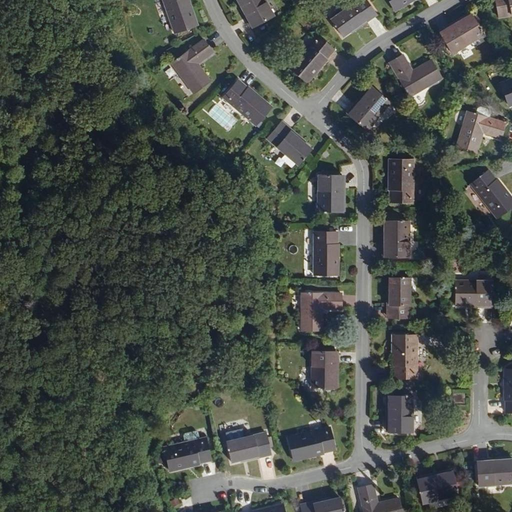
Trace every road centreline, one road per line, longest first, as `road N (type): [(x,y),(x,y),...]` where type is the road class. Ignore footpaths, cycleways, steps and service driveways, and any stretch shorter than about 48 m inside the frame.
road 1 (residential): [(364,463),(358,167),(304,109)]
road 2 (residential): [(304,109),(373,46),(450,0)]
road 3 (residential): [(364,463),(279,485),(192,492)]
road 4 (residential): [(304,109),(237,55),(206,0)]
